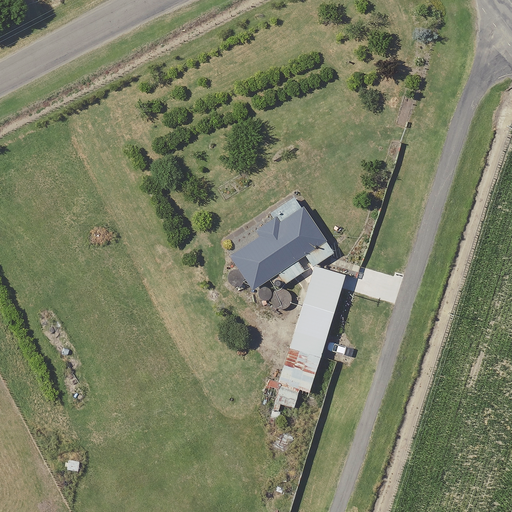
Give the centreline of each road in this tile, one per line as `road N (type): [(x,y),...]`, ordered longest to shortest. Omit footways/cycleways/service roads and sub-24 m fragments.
road 1 (residential): [(511,21),(457,97),(313,511)]
road 2 (unclassified): [(0,70),(134,0)]
